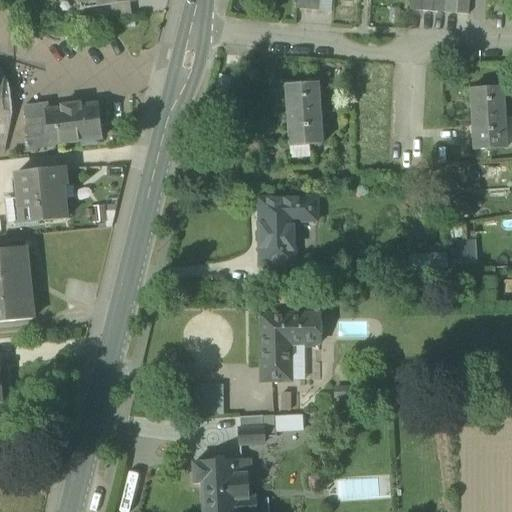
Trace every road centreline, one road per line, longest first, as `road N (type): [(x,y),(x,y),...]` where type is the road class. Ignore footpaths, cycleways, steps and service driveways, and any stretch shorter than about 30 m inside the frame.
road 1 (tertiary): [(191,26),(70,511)]
road 2 (residential): [(191,26),(418,48),(511,42)]
